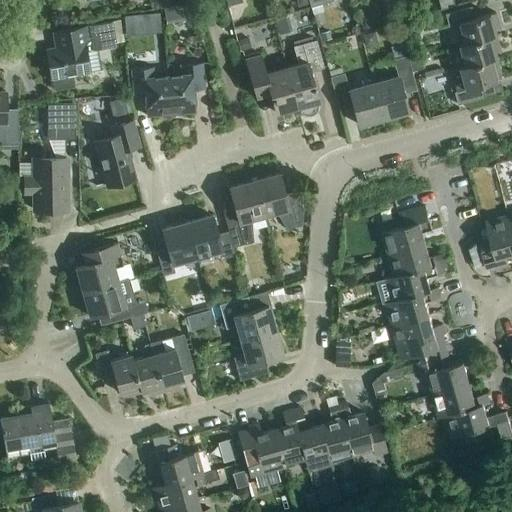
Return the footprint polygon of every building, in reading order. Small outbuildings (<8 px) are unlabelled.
[(458,24),(464,44),(495,36),(494,31),(499,29),(495,13),(474,19),(471,7),(444,14),(448,26),(458,24)] [(313,29),(308,11),(293,15),(298,33),(313,29)] [(285,26),(282,18),(274,20),(277,29),(285,26)] [(409,22),(402,24),(405,34),(412,32),(409,22)] [(83,51),(115,45),(111,23),(57,33),(59,47),(46,50),(51,79),(53,79),(55,90),(73,86),(71,75),(87,73),(83,51)] [(331,40),(329,32),(320,34),(323,42),(331,40)] [(376,39),(374,33),(362,37),(364,43),(376,39)] [(458,45),(464,66),(464,67),(496,58),(494,53),(500,51),(495,36),(464,44),(458,45)] [(252,49),(249,38),(237,41),(240,52),(252,49)] [(285,68),(296,107),(298,107),(299,111),(302,114),(306,116),(311,116),(314,114),(317,110),(318,106),(317,101),(318,101),(310,72),(324,68),(316,40),(292,46),(297,65),(285,68)] [(275,113),(296,107),(285,68),(265,74),(260,55),(245,60),(255,97),(270,93),(275,113)] [(398,77),(372,84),(382,118),(408,111),(401,87),(414,84),(407,56),(393,60),(398,77)] [(423,68),(420,57),(408,60),(411,71),(423,68)] [(464,67),(464,66),(459,68),(464,90),(454,92),(457,105),(483,97),(480,85),(496,81),(494,75),(500,74),(496,58),(464,67)] [(181,76),(166,77),(169,115),(194,113),(192,89),(204,88),(202,63),(180,65),(181,76)] [(169,115),(166,77),(154,78),(153,67),(131,69),(133,95),(145,94),(147,117),(169,115)] [(341,68),(329,72),(330,77),(343,74),(341,68)] [(382,118),(372,84),(348,90),(344,74),(343,74),(330,77),(338,105),(351,101),(358,125),(382,118)] [(0,92),(0,123),(4,124),(5,141),(18,141),(17,109),(5,110),(5,92),(0,92)] [(47,110),(48,139),(74,138),(74,109),(47,110)] [(127,149),(139,146),(132,121),(111,127),(114,139),(96,144),(107,184),(134,176),(127,149)] [(24,176),(24,194),(34,193),(34,204),(67,204),(66,158),(33,159),(33,176),(24,176)] [(286,198),(279,174),(254,181),(263,215),(275,212),(286,229),(301,225),(302,211),(298,195),(286,198)] [(14,185),(14,179),(0,179),(0,215),(13,216),(14,185)] [(263,215),(254,181),(229,188),(236,212),(224,215),(232,244),(243,241),(244,244),(253,242),(251,219),(263,215)] [(382,233),(388,256),(426,245),(422,232),(432,229),(425,206),(398,213),(402,227),(382,233)] [(212,215),(187,222),(196,257),(221,250),(224,259),(235,255),(228,231),(217,235),(212,215)] [(506,256),(511,254),(511,232),(507,215),(485,221),(490,239),(479,242),(486,269),(498,266),(499,268),(508,266),(506,256)] [(196,257),(187,222),(162,229),(167,249),(156,252),(166,284),(177,281),(172,264),(196,257)] [(76,266),(83,291),(117,282),(113,268),(122,266),(116,244),(82,253),(85,264),(76,266)] [(388,256),(394,276),(394,277),(445,263),(442,253),(429,257),(426,245),(388,256)] [(430,290),(427,278),(448,272),(445,263),(394,277),(394,276),(387,278),(387,279),(377,282),(383,304),(386,303),(385,302),(393,300),(393,301),(430,290)] [(136,303),(130,279),(118,283),(117,282),(83,291),(90,317),(109,311),(112,322),(136,316),(133,304),(136,303)] [(386,303),(392,326),(429,315),(426,302),(440,298),(437,288),(430,290),(393,301),(393,300),(385,302),(386,303)] [(236,326),(240,340),(275,331),(268,305),(251,310),(247,297),(219,305),(225,329),(236,326)] [(348,313),(339,305),(338,316),(348,313)] [(188,313),(191,326),(214,321),(211,308),(188,313)] [(130,317),(133,329),(145,326),(141,314),(130,317)] [(429,315),(392,326),(401,359),(446,346),(442,335),(445,334),(442,324),(433,327),(429,315)] [(275,331),(240,340),(244,355),(233,358),(239,380),(268,372),(265,360),(282,355),(275,331)] [(150,343),(149,344),(163,392),(185,385),(182,375),(194,372),(183,334),(150,343)] [(142,358),(133,360),(132,360),(141,392),(146,391),(148,396),(163,392),(149,344),(144,345),(142,358)] [(132,360),(133,360),(131,355),(110,361),(107,350),(94,354),(102,380),(114,377),(118,393),(124,391),(125,396),(141,392),(132,360)] [(428,378),(432,395),(470,384),(463,362),(451,366),(448,354),(417,363),(422,380),(428,378)] [(398,368),(390,370),(393,380),(401,377),(398,368)] [(438,418),(446,416),(483,405),(489,403),(486,394),(473,397),(470,384),(432,395),(438,418)] [(44,458),(43,451),(55,448),(58,460),(75,457),(69,419),(52,422),(48,403),(30,407),(31,413),(0,418),(0,423),(5,449),(28,445),(31,461),(44,458)] [(346,403),(337,406),(351,457),(373,450),(374,456),(387,452),(379,425),(368,429),(363,412),(350,416),(346,403)] [(483,405),(446,416),(452,437),(497,425),(502,440),(511,436),(511,433),(506,412),(487,417),(483,405)] [(332,421),(318,425),(329,463),(351,457),(337,406),(328,408),(332,421)] [(390,417),(388,407),(380,409),(382,419),(390,417)] [(301,408),(292,410),(305,461),(307,469),(329,463),(318,425),(306,428),(301,408)] [(286,426),(272,430),(283,468),(305,461),(292,410),(282,413),(286,426)] [(283,468),(272,430),(260,433),(258,423),(248,426),(249,429),(237,432),(245,459),(246,459),(251,477),(283,468)] [(167,435),(152,439),(155,450),(170,446),(167,435)] [(161,472),(164,483),(165,484),(202,474),(202,473),(196,451),(179,456),(175,445),(170,446),(155,450),(148,452),(152,464),(149,464),(152,474),(161,472)] [(153,487),(159,509),(196,499),(193,486),(219,479),(216,469),(202,473),(202,474),(165,484),(164,483),(153,487)] [(355,492),(351,481),(340,485),(343,496),(355,492)] [(247,499),(249,493),(244,488),(238,490),(236,496),(241,500),(247,499)] [(314,493),(305,496),(308,507),(317,505),(314,493)] [(42,508),(43,511),(79,511),(77,501),(58,505),(56,494),(31,498),(34,510),(42,508)] [(196,499),(159,509),(159,511),(210,511),(210,509),(200,511),(196,499)]
